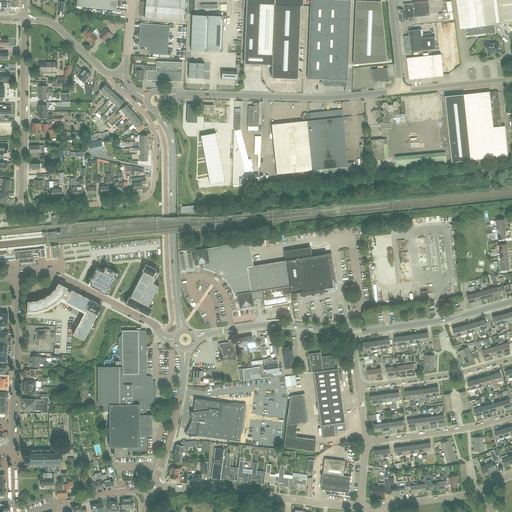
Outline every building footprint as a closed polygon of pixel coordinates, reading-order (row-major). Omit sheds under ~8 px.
[(116,11),(117,0),(77,0),(76,6),(116,11)] [(183,21),(184,0),(145,0),(145,2),(141,2),(140,16),(144,16),(144,17),(183,21)] [(272,74),(276,75),(276,78),(282,78),(282,75),(297,75),(296,79),(297,79),(297,75),(300,5),(302,5),(302,0),(246,0),(244,64),(272,65),(271,74),(271,78),(272,78),(272,74)] [(347,86),(350,0),(310,0),(307,79),(324,79),(324,85),(347,86)] [(403,21),(409,20),(409,18),(415,18),(415,17),(430,15),(428,0),(413,2),(413,3),(404,4),(405,13),(402,13),(403,21)] [(511,0),(457,0),(461,28),(465,28),(466,36),(470,35),(488,33),(488,34),(496,33),(495,24),(511,21),(511,0)] [(356,1),(353,64),(387,61),(380,2),(356,1)] [(191,51),(221,52),(222,16),(192,15),(191,51)] [(167,54),(170,25),(140,23),(139,24),(139,26),(140,27),(141,27),(139,46),(149,47),(148,53),(167,54)] [(91,43),(97,37),(88,28),(82,34),(91,43)] [(104,41),(111,34),(106,29),(99,36),(104,41)] [(422,38),(421,29),(409,30),(409,35),(405,36),(406,52),(423,50),(436,49),(435,36),(422,38)] [(0,45),(8,46),(8,39),(1,39),(1,34),(0,34),(0,45)] [(490,43),(490,42),(484,42),(485,48),(488,48),(489,52),(495,51),(495,52),(500,52),(499,42),(490,43)] [(0,59),(8,60),(8,52),(0,52),(0,51),(0,59)] [(435,77),(444,76),(441,54),(433,55),(435,77)] [(409,80),(435,77),(434,66),(433,55),(407,58),(409,80)] [(156,66),(147,66),(147,65),(141,65),(136,65),(136,70),(135,79),(143,80),(143,72),(147,72),(146,80),(181,82),(182,63),(157,61),(156,66)] [(57,72),(57,62),(45,62),(39,62),(39,71),(45,71),(45,72),(57,72)] [(204,79),(204,63),(197,63),(189,63),(188,78),(196,78),(204,79)] [(77,76),(83,82),(91,74),(85,68),(82,71),(77,65),(74,73),(77,76)] [(8,79),(9,69),(0,68),(0,78),(8,79)] [(373,81),(389,80),(388,68),(372,69),(373,81)] [(52,81),(52,83),(57,83),(66,83),(69,83),(70,70),(64,70),(64,77),(57,77),(57,82),(52,81)] [(222,71),(221,79),(237,80),(237,72),(222,71)] [(93,91),(94,85),(86,85),(85,90),(89,91),(89,92),(93,93),(93,91)] [(99,91),(104,95),(105,94),(109,89),(105,85),(100,90),(99,91)] [(104,95),(108,99),(104,103),(104,104),(114,93),(109,89),(105,94),(104,95)] [(501,126),(498,92),(490,92),(446,96),(453,162),(471,160),(471,162),(487,161),(487,158),(508,156),(505,126),(501,126)] [(114,93),(104,104),(106,105),(109,101),(113,104),(114,103),(119,98),(114,93)] [(114,112),(123,102),(119,98),(114,103),(116,105),(114,107),(112,106),(110,108),(112,111),(114,112)] [(51,106),(58,106),(58,102),(50,102),(43,102),(43,105),(39,105),(39,111),(48,111),(48,108),(51,108),(51,106)] [(397,108),(399,104),(397,102),(393,102),(392,105),(389,105),(387,103),(383,103),(382,106),(384,109),(382,112),(384,115),(383,118),(385,120),(389,120),(390,117),(391,117),(394,120),(395,120),(396,124),(406,123),(405,114),(395,115),(395,118),(394,118),(393,117),(394,114),(398,113),(399,110),(397,108)] [(0,104),(0,112),(8,113),(8,105),(0,104)] [(197,122),(197,104),(187,104),(187,122),(197,122)] [(121,109),(118,112),(120,113),(123,117),(124,115),(125,114),(130,110),(126,105),(121,109)] [(258,127),(259,107),(248,106),(248,126),(258,127)] [(127,119),(123,123),(124,124),(134,114),(130,110),(125,114),(124,115),(127,119)] [(48,114),(48,111),(39,111),(39,118),(46,118),(48,118),(48,121),(62,121),(65,121),(65,118),(63,117),(53,117),(53,115),(52,114),(48,114)] [(348,167),(342,111),(330,112),(330,111),(310,113),(310,114),(308,115),(308,114),(305,114),(303,117),(304,118),(304,121),(271,124),(277,174),(348,167)] [(134,114),(124,124),(125,124),(129,121),(132,125),(134,123),(138,119),(134,114)] [(226,118),(207,118),(207,131),(214,131),(215,121),(226,121),(226,118)] [(134,123),(132,125),(137,129),(138,128),(143,124),(138,119),(134,123)] [(240,153),(246,173),(251,172),(246,150),(240,129),(234,131),(237,139),(240,153)] [(212,181),(227,178),(215,136),(201,140),(212,181)] [(385,159),(383,144),(387,144),(386,139),(383,139),(370,140),(372,160),(374,160),(375,172),(381,172),(380,160),(385,159)] [(396,167),(447,163),(446,152),(395,157),(396,167)] [(122,182),(122,178),(122,173),(119,173),(119,178),(119,191),(127,191),(127,186),(124,186),(124,182),(122,182)] [(259,174),(244,174),(245,184),(259,183),(259,174)] [(2,185),(9,187),(10,180),(3,179),(0,178),(0,184),(2,185)] [(109,178),(106,178),(105,178),(105,180),(105,183),(104,183),(104,186),(100,186),(101,193),(102,194),(104,194),(104,193),(108,192),(108,186),(108,183),(109,183),(109,180),(109,178)] [(133,189),(137,189),(138,190),(141,190),(141,189),(141,182),(137,183),(136,179),(133,179),(133,183),(133,189)] [(61,196),(61,189),(59,189),(59,183),(58,181),(53,181),(49,181),(49,188),(53,188),(53,189),(51,189),(52,197),(54,197),(55,197),(58,196),(59,197),(60,197),(61,196)] [(89,183),(89,182),(87,182),(87,183),(86,183),(86,187),(88,187),(88,193),(96,193),(96,187),(91,187),(91,183),(90,184),(90,183),(89,183)] [(499,241),(505,241),(504,238),(506,238),(506,232),(498,232),(498,239),(499,241)] [(253,265),(249,241),(193,250),(195,264),(202,263),(203,268),(204,268),(205,268),(206,269),(207,269),(208,269),(210,270),(211,270),(212,271),(213,271),(214,272),(215,272),(216,273),(218,274),(217,275),(216,276),(220,279),(221,278),(222,277),(223,278),(224,278),(225,279),(226,280),(226,281),(227,282),(228,283),(229,284),(230,285),(230,286),(231,287),(232,288),(232,290),(233,291),(233,292),(234,293),(234,294),(235,296),(238,296),(240,308),(253,305),(253,299),(263,298),(286,294),(290,293),(291,293),(285,260),(255,265),(253,265)] [(284,251),(291,293),(295,293),(297,292),(297,298),(325,293),(324,287),(332,286),(327,253),(311,256),(310,247),(284,251)] [(45,257),(44,249),(40,249),(18,251),(18,253),(19,261),(19,263),(33,262),(33,258),(34,257),(41,257),(45,257)] [(127,299),(125,304),(148,316),(150,311),(149,311),(150,308),(151,309),(152,308),(149,307),(150,304),(149,303),(150,300),(152,301),(155,293),(154,292),(155,290),(157,290),(159,286),(154,283),(156,278),(157,279),(160,273),(158,272),(160,268),(156,267),(155,269),(146,264),(142,271),(143,271),(139,279),(138,281),(139,280),(140,281),(138,285),(136,285),(132,293),(134,293),(131,298),(130,297),(130,296),(130,297),(129,296),(128,297),(130,298),(129,300),(127,299)] [(112,268),(106,265),(105,267),(104,268),(103,270),(96,267),(87,284),(107,295),(118,273),(111,270),(112,268)] [(506,284),(504,277),(501,278),(506,293),(511,291),(509,283),(506,284)] [(500,294),(506,293),(501,278),(499,279),(501,285),(497,286),(500,294)] [(497,286),(497,284),(495,280),(493,281),(495,287),(491,288),(494,296),(500,294),(497,286)] [(60,300),(61,298),(65,301),(64,302),(84,312),(73,334),(84,340),(87,334),(85,333),(86,330),(88,331),(102,305),(71,290),(70,291),(67,289),(68,288),(58,283),(54,289),(49,294),(42,298),(35,300),(27,301),(27,312),(27,313),(37,312),(47,309),(56,304),(60,300)] [(488,298),(494,296),(491,288),(485,290),(488,298)] [(482,300),(488,298),(485,290),(479,292),(482,300)] [(476,301),(482,300),(479,292),(473,294),(476,301)] [(264,306),(287,302),(286,294),(263,298),(264,306)] [(469,303),(476,301),(473,294),(467,295),(469,303)] [(499,316),(501,323),(503,323),(508,322),(506,314),(499,316)] [(500,324),(501,323),(499,316),(493,318),(495,325),(500,324)] [(105,337),(112,339),(117,322),(110,320),(105,337)] [(479,322),(481,329),(487,327),(485,320),(479,322)] [(472,323),(474,331),(475,334),(476,338),(479,337),(477,331),(475,332),(475,331),(479,330),(480,332),(479,333),(480,337),(480,336),(481,338),(483,337),(483,336),(482,332),(481,329),(479,322),(472,323)] [(472,323),(466,325),(468,333),(473,332),(474,331),(472,323)] [(468,333),(466,325),(459,327),(462,335),(466,333),(467,336),(466,337),(467,340),(468,342),(470,341),(469,340),(470,339),(468,333)] [(459,336),(462,335),(459,327),(453,329),(455,337),(459,336)] [(0,339),(7,340),(8,339),(8,337),(7,336),(7,333),(2,333),(3,330),(0,329),(0,339)] [(51,333),(50,332),(50,331),(50,330),(49,330),(48,329),(44,329),(44,330),(39,329),(39,330),(37,332),(36,332),(36,337),(36,339),(35,339),(34,339),(34,344),(34,345),(35,345),(38,345),(39,345),(39,349),(47,349),(48,349),(49,349),(49,348),(50,348),(50,347),(51,333)] [(146,376),(146,330),(138,330),(122,330),(122,334),(118,338),(118,353),(113,358),(115,360),(115,364),(119,364),(119,367),(98,367),(98,405),(106,405),(106,409),(109,409),(109,447),(114,447),(127,447),(127,451),(147,451),(147,436),(152,436),(152,415),(146,415),(146,409),(155,409),(155,384),(154,384),(154,381),(153,381),(153,379),(150,376),(146,376)] [(248,345),(246,337),(240,338),(241,345),(244,344),(244,346),(247,346),(248,345)] [(237,359),(234,339),(229,340),(229,342),(219,343),(219,348),(222,348),(223,357),(227,356),(228,360),(237,359)] [(372,357),(370,342),(363,343),(364,351),(369,350),(369,353),(368,353),(369,357),(372,357)] [(501,345),(504,352),(510,351),(508,343),(503,344),(501,345)] [(503,353),(504,352),(501,345),(500,345),(495,346),(497,354),(503,352),(503,353)] [(489,348),(491,356),(497,354),(495,346),(490,348),(489,348)] [(462,357),(471,353),(468,347),(459,351),(462,357)] [(491,356),(489,348),(486,349),(482,350),(485,358),(491,356)] [(285,368),(294,367),(292,350),(283,351),(285,368)] [(311,370),(311,372),(313,372),(321,425),(323,437),(335,436),(335,431),(338,431),(346,430),(345,424),(345,422),(344,414),(341,391),(339,381),(342,380),(341,372),(338,372),(338,368),(323,370),(323,369),(321,352),(309,354),(309,356),(310,360),(311,368),(311,370)] [(465,364),(474,359),(471,353),(462,357),(465,364)] [(239,368),(240,381),(260,378),(271,377),(283,375),(282,368),(278,368),(277,359),(273,360),(273,358),(268,358),(267,360),(262,360),(262,363),(257,364),(248,366),(248,367),(239,368)] [(408,372),(407,372),(408,373),(409,373),(409,374),(412,373),(412,372),(414,372),(413,364),(408,365),(408,362),(409,362),(408,358),(406,358),(408,372)] [(394,374),(393,367),(391,367),(387,367),(388,376),(395,375),(395,374),(394,374)] [(369,378),(376,377),(375,369),(368,370),(369,374),(368,374),(367,375),(367,377),(368,377),(369,377),(369,378)] [(194,370),(193,377),(200,377),(200,379),(203,379),(203,376),(204,371),(201,371),(194,370)] [(494,375),(496,382),(498,382),(503,380),(500,372),(499,373),(498,372),(495,373),(495,374),(494,374),(494,375)] [(496,382),(494,375),(487,377),(489,384),(494,383),(496,382)] [(481,379),(483,386),(488,385),(489,384),(487,377),(481,379)] [(474,380),(477,388),(481,386),(483,386),(481,379),(475,380),(474,380)] [(476,388),(477,388),(474,380),(468,382),(470,390),(475,388),(476,388)] [(432,388),(433,396),(435,395),(440,395),(439,387),(432,388)] [(392,393),(393,401),(394,404),(396,404),(397,404),(396,400),(400,400),(399,392),(392,393)] [(314,452),(315,440),(295,437),(297,423),(309,422),(305,393),(290,395),(283,447),(314,452)] [(386,402),(393,401),(392,393),(385,394),(386,402)] [(379,403),(378,395),(371,396),(372,404),(379,403)] [(47,398),(47,397),(40,397),(42,397),(42,400),(23,399),(23,404),(47,405),(47,398)] [(240,441),(245,405),(196,399),(195,399),(194,400),(193,407),(193,408),(193,409),(193,411),(193,412),(193,413),(193,415),(192,416),(192,417),(192,419),(191,420),(191,421),(190,423),(190,424),(189,425),(189,426),(188,428),(187,429),(187,430),(186,431),(185,433),(190,436),(200,436),(240,441)] [(509,399),(504,400),(502,401),(504,408),(511,406),(509,399)] [(497,410),(504,408),(502,401),(495,403),(497,410)] [(490,412),(497,410),(495,403),(488,405),(490,412)] [(47,413),(47,405),(23,404),(23,410),(41,411),(41,413),(47,413)] [(483,414),(490,412),(488,405),(481,407),(483,414)] [(476,416),(483,414),(481,407),(474,409),(476,416)] [(375,432),(383,431),(382,423),(381,420),(381,416),(380,414),(377,414),(378,424),(374,424),(375,432)] [(437,416),(436,416),(437,423),(445,422),(444,415),(439,415),(437,416)] [(409,427),(416,426),(415,419),(408,420),(409,427)] [(397,429),(404,428),(403,420),(396,421),(397,429)] [(389,422),(390,430),(397,429),(396,421),(389,422)] [(383,431),(390,430),(389,422),(382,423),(383,431)] [(505,436),(511,434),(509,427),(502,429),(505,436)] [(498,438),(505,436),(502,429),(495,431),(498,438)] [(443,449),(452,447),(450,440),(441,443),(443,449)] [(197,446),(197,441),(190,441),(190,442),(190,444),(179,445),(176,445),(175,450),(183,452),(187,453),(188,447),(197,446)] [(424,451),(432,450),(431,443),(423,444),(424,451)] [(417,452),(424,451),(423,444),(416,445),(417,452)] [(410,453),(417,452),(416,445),(409,446),(410,453)] [(403,454),(410,453),(409,446),(402,447),(403,454)] [(58,449),(58,447),(51,447),(51,449),(44,449),(37,450),(37,449),(37,450),(29,450),(30,451),(29,451),(28,451),(27,451),(26,451),(26,452),(25,453),(25,454),(26,455),(24,455),(24,462),(26,462),(26,463),(26,464),(27,464),(28,464),(28,463),(30,463),(30,467),(37,467),(38,467),(44,467),(45,467),(46,467),(46,473),(53,473),(56,473),(56,471),(59,470),(59,466),(60,466),(60,465),(60,464),(60,463),(59,463),(59,461),(60,461),(61,461),(61,460),(62,460),(62,459),(62,458),(62,457),(62,456),(61,455),(60,454),(60,453),(59,453),(59,452),(60,452),(60,451),(60,450),(59,450),(58,449)] [(127,447),(114,447),(114,456),(127,456),(127,451),(127,447)] [(396,455),(403,454),(402,447),(395,448),(396,455)] [(445,456),(454,453),(452,447),(443,449),(445,456)] [(384,457),(391,456),(390,448),(383,449),(384,457)] [(224,476),(226,454),(227,450),(222,449),(220,449),(218,449),(217,455),(215,475),(215,476),(215,477),(215,478),(220,479),(224,479),(224,476)] [(384,461),(383,457),(384,457),(383,449),(375,450),(376,458),(375,458),(375,460),(376,460),(376,461),(377,462),(378,462),(379,462),(380,462),(382,462),(382,465),(385,465),(384,461)] [(173,456),(175,456),(174,461),(177,461),(180,462),(183,462),(189,462),(189,458),(185,458),(185,457),(184,457),(183,456),(183,455),(182,455),(183,452),(175,450),(173,456)] [(454,464),(453,461),(457,460),(454,453),(445,456),(447,462),(449,462),(450,465),(454,464)] [(226,454),(224,476),(229,476),(229,480),(234,481),(235,472),(229,471),(229,470),(231,459),(229,454),(226,454)] [(508,457),(508,455),(501,457),(504,466),(511,464),(508,457)] [(477,468),(481,466),(477,457),(473,459),(477,468)] [(485,460),(485,461),(487,464),(491,472),(494,471),(493,470),(497,468),(495,464),(494,464),(493,462),(494,461),(493,460),(492,457),(485,460)] [(348,493),(350,477),(343,476),(345,461),(325,458),(321,489),(348,493)] [(405,465),(404,458),(401,458),(401,463),(395,463),(396,469),(402,468),(401,464),(404,464),(404,465),(405,465)] [(248,482),(249,473),(249,470),(243,469),(244,461),(240,460),(238,477),(243,478),(242,481),(248,482)] [(253,462),(252,470),(249,470),(249,473),(252,474),(251,479),(256,480),(256,483),(261,484),(262,475),(257,474),(258,463),(253,462)] [(275,476),(270,476),(271,464),(266,464),(264,481),(270,481),(269,485),(277,486),(279,473),(276,473),(275,476)] [(488,474),(491,472),(487,464),(481,467),(483,470),(482,471),(484,475),(488,473),(488,474)] [(288,487),(289,478),(283,477),(285,466),(280,465),(279,473),(277,486),(278,486),(278,482),(283,483),(283,486),(288,487)] [(446,472),(447,481),(450,481),(451,487),(458,487),(458,486),(459,485),(458,483),(457,479),(458,479),(457,476),(450,477),(449,472),(448,466),(445,466),(446,472)] [(180,481),(181,477),(181,475),(179,474),(170,472),(169,478),(178,479),(177,481),(180,481)] [(439,489),(446,488),(445,482),(447,481),(446,472),(443,473),(443,476),(441,477),(442,481),(437,482),(439,489)] [(44,487),(44,484),(53,483),(53,473),(46,473),(41,473),(41,479),(40,479),(40,484),(40,487),(44,487)] [(107,480),(106,474),(102,475),(103,481),(105,487),(115,485),(113,479),(107,480)] [(419,492),(418,485),(414,485),(413,480),(412,481),(412,476),(411,476),(412,476),(410,474),(409,474),(409,476),(407,477),(407,481),(408,487),(411,486),(412,493),(419,492)] [(419,492),(426,491),(425,484),(428,484),(427,475),(423,475),(424,479),(421,479),(422,484),(418,485),(419,492)] [(427,475),(428,484),(429,490),(431,490),(439,489),(437,482),(437,479),(433,479),(432,478),(430,478),(429,475),(427,475)] [(95,481),(97,489),(104,487),(102,479),(101,476),(94,478),(95,481)] [(306,489),(307,478),(292,476),(291,486),(299,487),(298,489),(306,489)] [(398,482),(399,495),(406,494),(406,493),(409,493),(406,476),(404,477),(405,481),(398,482)] [(389,480),(389,478),(385,478),(384,483),(379,483),(379,487),(378,494),(385,495),(385,489),(388,490),(388,487),(389,480)] [(399,495),(398,487),(394,488),(393,478),(389,478),(389,480),(388,487),(388,490),(391,489),(392,494),(392,496),(399,495)] [(67,497),(67,496),(67,490),(70,490),(70,487),(77,487),(77,483),(69,483),(69,484),(55,486),(56,497),(57,497),(57,498),(67,497)] [(117,511),(118,502),(109,502),(108,511),(117,511)]
